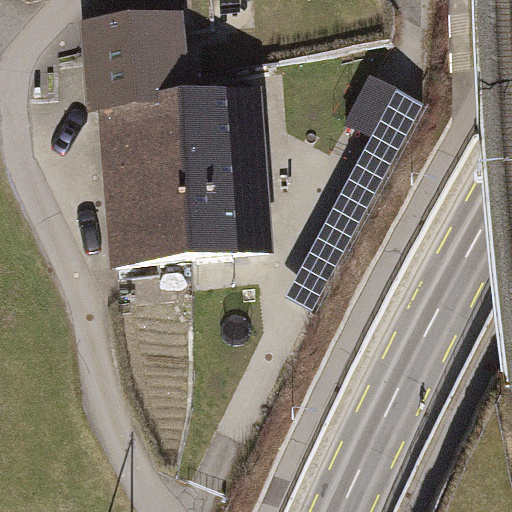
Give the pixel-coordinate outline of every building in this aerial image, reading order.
[(89,125),(104,124),(189,119),(181,0),(119,0),(122,27),(83,30),(89,125)] [(423,113),(371,84),(345,132),(375,148),(290,303),(312,315),(423,113)] [(263,114),(189,119),(194,180),(268,175),(263,114)] [(189,119),(104,124),(114,277),(201,269),(194,180),(189,119)] [(275,263),(268,175),(194,180),(201,269),(275,263)]
